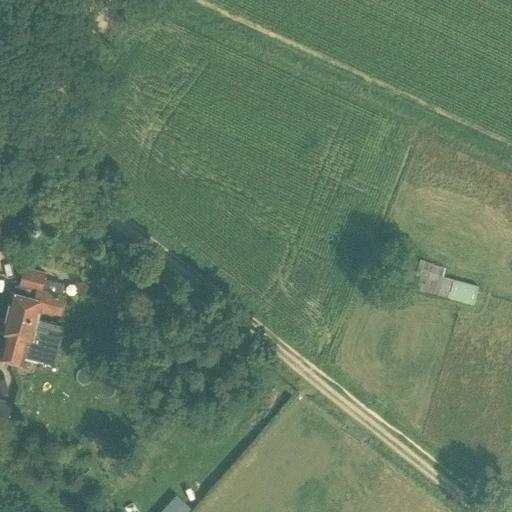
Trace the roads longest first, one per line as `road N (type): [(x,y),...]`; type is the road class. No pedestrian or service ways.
road 1 (track): [(478,511),(29,157),(48,111)]
road 2 (track): [(48,111),(59,77),(112,0)]
